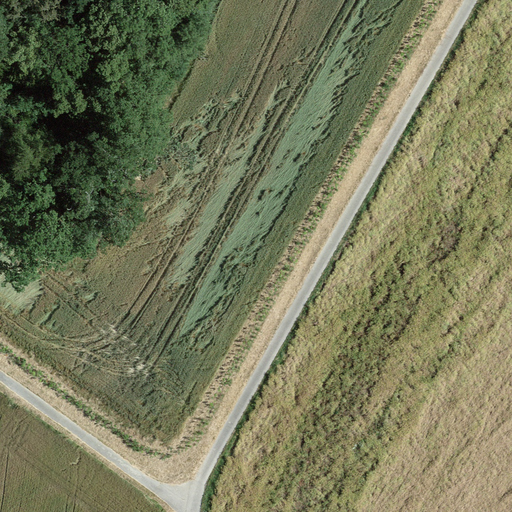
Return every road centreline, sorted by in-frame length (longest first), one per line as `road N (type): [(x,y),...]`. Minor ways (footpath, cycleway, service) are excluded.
road 1 (track): [(471,0),(242,400),(190,511)]
road 2 (track): [(189,511),(0,389)]
